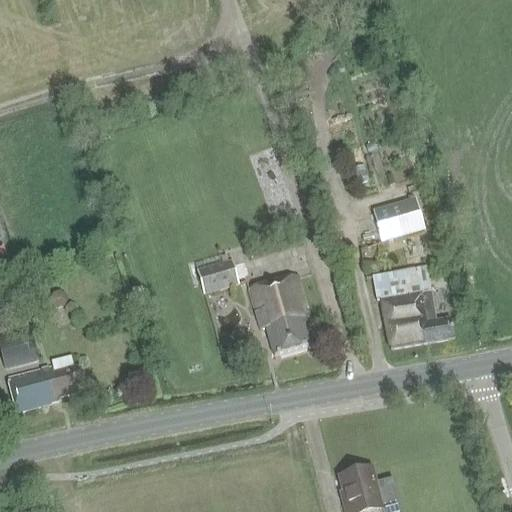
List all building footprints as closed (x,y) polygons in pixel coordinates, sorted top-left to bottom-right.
[(375,211),(385,244),(428,231),(419,198),(375,211)] [(239,287),(232,263),(196,273),(203,298),(239,287)] [(426,270),(421,271),(373,279),(377,304),(382,303),(390,350),(389,350),(390,353),(454,342),(450,322),(436,324),(427,275),(426,270)] [(274,358),(308,348),(302,325),(308,323),(296,278),(247,292),(259,333),(266,331),(274,358)] [(0,313),(8,311),(3,292),(0,292),(0,313)] [(65,297),(59,294),(52,296),(49,302),(51,309),(57,312),(64,310),(67,304),(65,297)] [(39,363),(31,332),(0,340),(0,356),(4,372),(39,363)] [(7,379),(15,416),(60,405),(59,401),(85,394),(77,371),(54,376),(52,369),(7,379)] [(371,471),(339,480),(345,505),(341,506),(342,511),(397,511),(390,483),(375,487),(371,471)]
